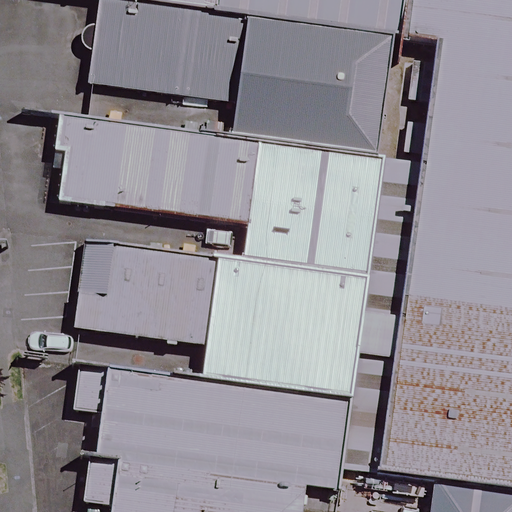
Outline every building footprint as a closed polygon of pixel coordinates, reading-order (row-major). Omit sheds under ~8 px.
[(66,10),(377,45),(381,0),(6,0),(7,3),(66,10)] [(511,0),(381,0),(377,45),(414,49),(364,493),(511,509),(511,0)] [(364,161),(377,45),(66,10),(57,90),(205,106),(201,142),(364,161)] [(350,285),(364,161),(23,122),(9,247),(350,285)] [(335,414),(350,285),(58,252),(47,347),(177,361),(173,396),(335,414)] [(326,499),(335,414),(173,396),(76,385),(66,467),(86,469),(81,511),(282,511),(285,494),(326,499)] [(495,511),(496,509),(406,499),(404,511),(495,511)]
